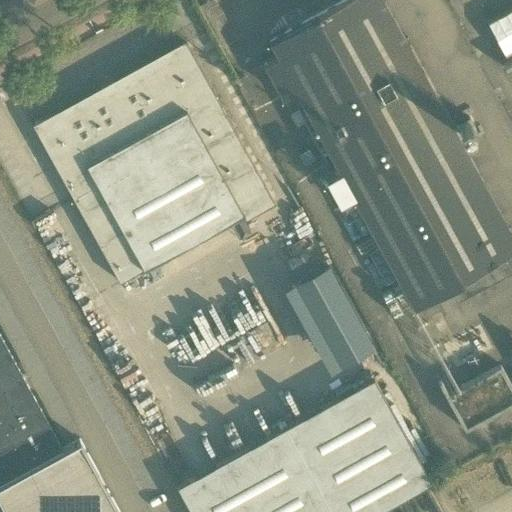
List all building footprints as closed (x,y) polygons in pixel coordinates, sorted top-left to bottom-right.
[(282,98),(296,90),(318,130),(310,134),(329,168),(336,164),(413,306),(511,251),(511,235),(383,0),(343,0),(269,41),(277,56),(263,63),(282,98)] [(502,62),(511,58),(511,0),(502,0),(508,14),(486,23),(502,62)] [(119,282),(143,268),(243,213),(246,218),(274,202),(186,42),(60,112),(58,109),(32,123),(73,198),(119,282)] [(368,347),(326,262),(280,285),(322,370),(368,347)] [(0,482),(62,449),(0,335),(0,482)] [(445,390),(461,426),(511,404),(511,392),(500,366),(445,390)] [(373,377),(176,486),(190,511),(377,511),(431,483),(373,377)]
